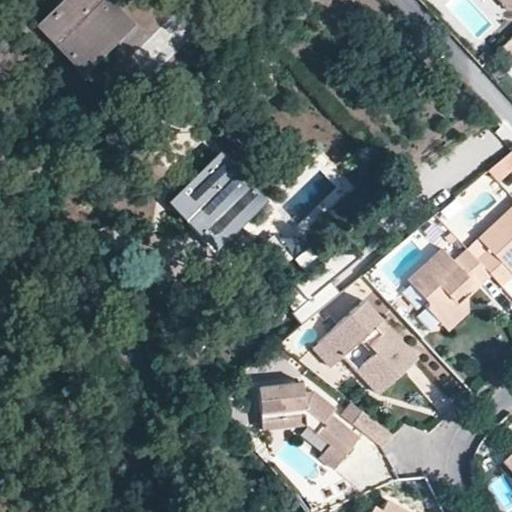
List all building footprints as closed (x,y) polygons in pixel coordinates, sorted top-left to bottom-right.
[(111,38),(128,23),(105,0),(64,0),(40,23),(78,64),(109,36),(111,38)] [(511,165),(511,146),(489,166),(498,178),(511,165)] [(245,216),(261,200),(218,154),(170,198),(209,241),(241,212),(245,216)] [(492,271),(502,281),(511,272),(511,270),(510,267),(511,265),(511,207),(468,245),(492,271)] [(492,271),(468,245),(454,258),(442,245),(408,275),(428,298),(424,302),(441,320),(459,303),(457,302),(492,271)] [(417,352),(364,294),(318,336),(336,356),(362,332),(375,346),(361,359),(383,383),(417,352)] [(466,310),(459,303),(441,320),(447,328),(466,310)] [(336,356),(318,336),(312,341),(330,361),(336,356)] [(383,383),(361,359),(356,364),(378,388),(383,383)] [(298,379),(255,386),(260,421),(302,414),(303,422),(328,441),(324,446),(339,458),(359,435),(331,411),(336,405),(315,387),(300,390),(298,379)] [(373,415),(352,398),(342,412),(363,429),(373,415)] [(261,428),(303,422),(302,414),(260,421),(261,428)] [(511,451),(503,460),(511,470),(511,451)] [(374,501),(367,511),(411,511),(387,496),(380,505),(374,501)]
